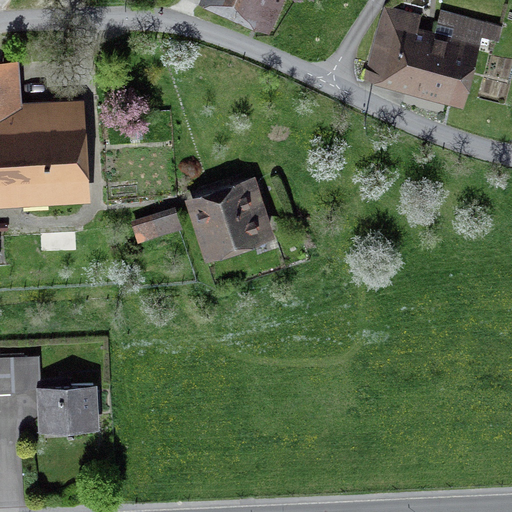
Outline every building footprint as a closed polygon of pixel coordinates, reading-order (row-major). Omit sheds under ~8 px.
[(217,0),(269,23),(278,0),(217,0)] [(386,8),(370,69),(461,93),(474,46),(473,46),(477,30),(498,35),(501,25),(486,21),(486,22),(458,15),(451,40),(430,35),(429,40),(414,36),(420,16),(386,8)] [(0,188),(78,184),(74,113),(19,116),(15,61),(0,62),(0,188)] [(254,183),(197,202),(212,246),(269,227),(254,183)] [(173,209),(136,222),(141,236),(178,224),(173,209)] [(0,388),(29,387),(27,355),(0,356),(0,388)] [(93,382),(41,385),(42,422),(73,421),(74,427),(95,426),(93,382)]
